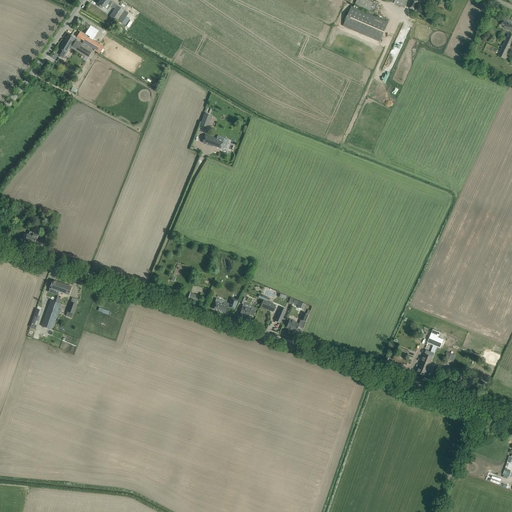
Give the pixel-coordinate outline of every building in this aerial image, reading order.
[(356,0),(355,4),(370,11),(374,1),(371,0),(356,0)] [(411,0),(409,8),(414,10),(417,1),(415,0),(411,0)] [(124,10),(117,6),(109,16),(116,21),(124,10)] [(343,26),(380,42),(388,22),(351,6),(343,26)] [(511,31),(511,21),(504,18),(501,24),(504,26),(503,28),(511,31)] [(95,29),(92,27),(87,35),(90,37),(95,29)] [(99,54),(104,46),(80,32),(77,36),(84,40),(83,41),(95,48),(94,50),(99,54)] [(505,59),(511,44),(511,34),(508,33),(498,56),(505,59)] [(74,39),(74,38),(68,34),(64,41),(72,46),(76,40),(74,39)] [(88,59),(87,58),(92,50),(76,40),(72,46),(64,41),(62,45),(61,44),(59,49),(63,51),(62,52),(66,54),(70,48),(71,48),(72,47),(85,55),(84,56),(82,55),(80,58),(83,60),(81,62),(84,64),(88,59)] [(204,113),(200,124),(207,127),(211,116),(204,113)] [(204,138),(202,142),(203,142),(212,146),(221,149),(222,146),(225,138),(218,135),(217,139),(205,135),(204,138)] [(54,227),(45,224),(39,241),(48,244),(54,227)] [(28,235),(24,233),(23,237),(26,238),(25,241),(34,244),(36,239),(37,240),(39,234),(29,231),(28,235)] [(50,288),(59,292),(62,283),(53,280),(50,288)] [(62,283),(59,292),(68,295),(71,287),(62,283)] [(57,296),(52,295),(42,326),(52,330),(61,303),(60,303),(61,300),(60,298),(57,297),(57,296)] [(229,304),(224,302),(223,305),(214,302),(212,308),(225,313),(227,306),(228,307),(234,310),(238,300),(231,298),(229,304)] [(275,305),(263,300),(260,306),(273,311),(275,305)] [(299,301),(297,307),(303,310),(305,304),(299,301)] [(65,316),(71,318),(76,304),(70,302),(65,316)] [(251,309),(242,306),(239,314),(248,317),(249,314),(254,315),(256,308),(252,306),(251,309)] [(286,310),(280,307),(275,321),(280,323),(286,310)] [(36,309),(31,323),(37,325),(42,311),(36,309)] [(287,328),(296,332),(299,324),(295,323),(296,321),(290,319),(287,328)] [(433,330),(427,343),(433,345),(437,346),(440,348),(443,340),(438,338),(440,333),(433,329),(433,330)] [(410,351),(400,347),(398,352),(408,355),(410,351)] [(430,363),(434,353),(430,352),(426,350),(422,360),(430,363)] [(447,354),(445,358),(453,361),(455,355),(446,352),(445,354),(447,354)] [(409,360),(395,354),(393,359),(407,365),(409,360)] [(417,372),(425,376),(426,375),(428,376),(430,370),(433,364),(430,363),(422,360),(419,368),(418,372),(417,372)] [(488,474),(486,481),(500,484),(502,478),(488,474)]
